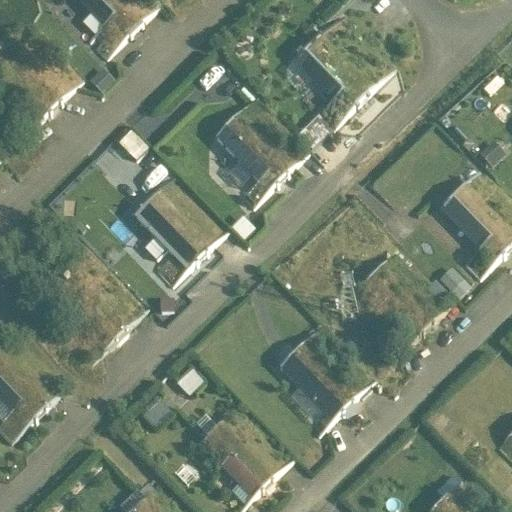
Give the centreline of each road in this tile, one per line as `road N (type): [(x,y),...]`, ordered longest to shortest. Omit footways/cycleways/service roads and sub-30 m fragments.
road 1 (unclassified): [(464,51),(0,509)]
road 2 (unclassified): [(226,0),(0,224)]
road 3 (unclassified): [(511,298),(292,511)]
